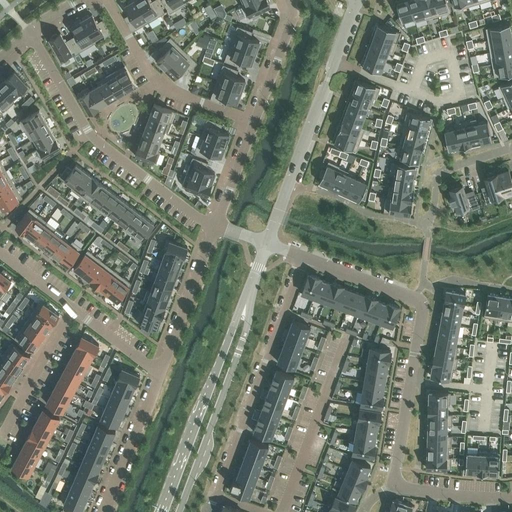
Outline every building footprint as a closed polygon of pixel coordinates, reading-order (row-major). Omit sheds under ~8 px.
[(129,3),(126,5),(131,14),(125,17),(133,31),(149,21),(135,0),(134,0),(133,0),(132,0),(129,2),(129,3)] [(135,0),(149,21),(164,12),(156,0),(154,0),(151,2),(149,0),(135,0)] [(162,0),(170,12),(185,3),(183,0),(162,0)] [(254,0),(246,4),(242,6),(247,16),(252,14),(254,17),(259,14),(258,11),(270,5),(268,2),(269,1),(268,0),(254,0)] [(414,18),(408,0),(404,0),(397,2),(398,8),(396,8),(398,17),(401,16),(402,21),(414,18)] [(427,19),(421,0),(408,0),(414,18),(415,22),(427,19)] [(438,15),(433,0),(421,0),(427,19),(438,15)] [(450,12),(446,0),(433,0),(438,15),(450,12)] [(468,7),(466,0),(453,0),(456,10),(468,7)] [(222,4),(214,8),(218,15),(225,17),(226,13),(222,4)] [(217,14),(211,5),(206,8),(212,18),(217,14)] [(83,20),(82,20),(95,43),(96,42),(93,39),(103,34),(105,37),(111,33),(103,19),(97,23),(92,14),(89,16),(88,15),(82,18),(83,20)] [(77,35),(71,38),(79,52),(95,43),(82,20),(81,21),(80,19),(74,23),(75,24),(72,26),(77,35)] [(195,20),(190,23),(196,34),(201,31),(195,20)] [(397,43),(401,32),(391,29),(392,26),(384,23),(383,26),(378,24),(374,35),(397,43)] [(511,36),(510,24),(486,28),(488,40),(511,36)] [(253,31),(237,26),(231,42),(231,43),(255,52),(256,51),(257,52),(260,45),(258,45),(259,41),(250,38),(253,31)] [(53,37),(50,39),(63,62),(79,52),(71,38),(65,41),(60,33),(57,35),(56,33),(52,36),(53,37)] [(201,45),(207,48),(211,37),(205,34),(201,45)] [(393,54),(397,43),(374,35),(370,45),(389,51),(388,52),(393,54)] [(511,48),(511,36),(488,40),(490,52),(511,48)] [(165,67),(166,68),(183,50),(170,38),(160,49),(165,54),(158,61),(161,64),(160,64),(164,68),(165,67)] [(254,60),(256,54),(255,53),(255,52),(231,43),(224,60),(240,66),(242,60),(251,63),(253,60),(254,60)] [(385,61),(388,52),(389,51),(370,45),(367,55),(385,61)] [(152,51),(149,46),(144,49),(147,54),(152,51)] [(511,60),(511,48),(490,52),(492,64),(511,60)] [(210,57),(213,51),(207,49),(204,55),(210,57)] [(183,50),(166,68),(167,70),(167,71),(170,74),(171,73),(174,76),(181,69),(186,74),(196,63),(183,50)] [(381,72),(385,61),(367,55),(365,59),(363,58),(360,65),(381,72)] [(511,73),(511,60),(492,64),(494,76),(511,73)] [(243,90),(245,84),(244,83),(245,80),(236,76),(238,70),(223,64),(216,82),(241,91),(241,90),(243,90)] [(125,65),(115,71),(127,91),(137,85),(125,65)] [(15,71),(7,78),(22,95),(30,88),(15,71)] [(115,71),(106,76),(118,96),(127,91),(115,71)] [(106,76),(97,82),(108,102),(118,96),(106,76)] [(507,96),(511,93),(511,76),(508,77),(509,81),(499,86),(504,98),(507,96)] [(7,78),(0,84),(0,87),(14,103),(14,102),(12,100),(19,93),(22,95),(7,78)] [(376,99),(380,88),(355,79),(353,85),(355,86),(354,90),(372,97),(376,99)] [(88,87),(87,87),(99,107),(108,102),(97,82),(96,82),(98,85),(90,90),(88,87)] [(240,99),(242,92),(241,92),(241,91),(216,82),(210,99),(225,105),(228,98),(237,102),(238,98),(240,99)] [(0,87),(0,103),(6,110),(14,103),(0,87)] [(87,87),(78,93),(89,113),(99,107),(87,87)] [(368,107),(372,97),(354,90),(350,100),(368,107)] [(364,117),(368,107),(350,100),(346,110),(364,117)] [(154,103),(150,114),(168,121),(171,123),(175,111),(154,103)] [(39,109),(20,121),(25,130),(45,119),(39,109)] [(361,127),(364,117),(346,110),(342,120),(361,127)] [(433,118),(407,111),(404,123),(405,123),(427,129),(428,125),(431,125),(433,118)] [(168,121),(150,114),(146,124),(164,131),(168,121)] [(220,130),(222,124),(207,118),(200,136),(225,145),(226,144),(227,144),(229,138),(228,137),(229,134),(220,130)] [(45,119),(25,130),(31,140),(50,128),(45,119)] [(477,123),(476,119),(465,121),(470,145),(471,145),(481,142),(477,123)] [(365,128),(361,127),(342,120),(341,125),(339,124),(336,131),(338,132),(338,131),(361,140),(365,128)] [(470,145),(465,121),(454,124),(455,128),(460,147),(464,146),(464,148),(471,147),(471,145),(470,145)] [(492,140),(488,121),(477,123),(481,142),(492,140)] [(424,140),(427,129),(405,123),(402,134),(424,140)] [(161,141),(164,131),(146,124),(143,134),(161,141)] [(50,128),(31,140),(34,139),(39,147),(36,149),(56,138),(50,128)] [(455,128),(444,131),(449,149),(460,147),(455,128)] [(357,151),(361,140),(338,131),(338,132),(334,142),(357,151)] [(157,151),(161,141),(143,134),(139,145),(157,151)] [(422,151),(424,140),(402,134),(399,145),(422,151)] [(224,153),(226,147),(225,146),(225,145),(200,136),(196,147),(192,146),(190,151),(194,152),(194,153),(209,159),(212,153),(221,156),(222,152),(224,153)] [(56,138),(36,149),(42,159),(62,148),(56,138)] [(419,162),(422,151),(399,145),(398,144),(395,156),(419,162)] [(160,152),(157,151),(139,145),(135,155),(156,163),(160,152)] [(208,163),(193,157),(186,174),(211,183),(211,182),(213,183),(215,177),(214,176),(215,172),(206,169),(208,163)] [(338,167),(339,167),(339,166),(329,161),(325,169),(323,168),(319,176),(321,177),(319,182),(329,186),(338,167)] [(416,179),(418,166),(392,162),(390,175),(394,175),(413,178),(416,179)] [(71,189),(85,171),(76,164),(71,170),(67,167),(60,176),(73,186),(71,189)] [(347,173),(348,174),(349,171),(339,167),(338,167),(329,186),(333,188),(332,190),(339,193),(340,191),(339,191),(347,173)] [(498,172),(497,173),(505,198),(511,195),(511,179),(509,169),(506,170),(506,167),(497,170),(498,172)] [(6,169),(0,172),(0,185),(11,179),(6,169)] [(71,189),(80,196),(94,177),(85,171),(71,189)] [(505,198),(497,173),(495,173),(494,171),(486,174),(487,176),(485,177),(489,189),(482,191),(487,204),(505,198)] [(349,195),(357,178),(348,174),(347,173),(339,191),(340,191),(349,195)] [(211,183),(186,174),(182,185),(188,187),(186,191),(193,194),(194,190),(207,194),(208,191),(210,191),(211,187),(210,187),(211,183)] [(412,189),(413,178),(394,175),(393,186),(393,187),(412,190),(412,189)] [(80,196),(89,202),(102,184),(94,177),(80,196)] [(359,200),(367,183),(357,178),(349,195),(359,200)] [(11,179),(0,185),(0,198),(17,188),(11,179)] [(460,182),(451,185),(452,187),(450,188),(452,196),(449,197),(451,203),(455,202),(458,213),(479,206),(475,194),(466,196),(462,184),(460,185),(460,182)] [(97,208),(97,209),(111,190),(102,184),(89,202),(91,199),(99,205),(97,208)] [(412,202),(414,190),(412,189),(412,190),(393,187),(393,186),(389,186),(387,198),(412,202)] [(17,188),(0,198),(0,204),(3,209),(22,198),(17,188)] [(97,209),(106,215),(120,197),(111,190),(97,209)] [(108,213),(116,219),(128,204),(120,197),(106,215),(108,213)] [(410,214),(412,202),(387,198),(386,197),(384,210),(394,212),(394,214),(402,215),(403,213),(410,214)] [(122,228),(123,228),(137,210),(128,204),(116,219),(125,225),(122,228)] [(30,208),(16,226),(25,233),(39,215),(30,208)] [(123,228),(131,235),(145,217),(137,210),(123,228)] [(39,215),(25,233),(33,239),(47,221),(39,215)] [(145,217),(131,235),(140,242),(154,224),(145,217)] [(47,221),(33,239),(42,246),(56,228),(47,221)] [(56,228),(42,246),(51,253),(62,237),(54,231),(56,228)] [(62,237),(51,253),(59,259),(73,241),(70,244),(62,237)] [(166,239),(162,249),(184,257),(188,247),(166,239)] [(73,241),(59,259),(68,266),(82,248),(73,241)] [(162,249),(162,250),(166,251),(162,261),(180,267),(184,257),(162,249)] [(74,268),(83,275),(97,256),(88,250),(74,268)] [(83,275),(91,281),(105,263),(97,256),(83,275)] [(162,261),(158,271),(176,277),(180,267),(162,261)] [(91,281),(100,288),(114,270),(105,263),(91,281)] [(0,270),(0,284),(8,290),(5,288),(12,279),(14,276),(4,268),(1,271),(0,270)] [(100,288),(108,294),(122,276),(114,270),(100,288)] [(158,271),(154,281),(173,287),(176,277),(158,271)] [(313,297),(321,277),(309,273),(302,292),(313,297)] [(122,276),(108,294),(117,301),(131,283),(122,276)] [(313,297),(325,301),(332,282),(331,281),(331,283),(321,279),(321,278),(321,277),(313,297)] [(147,289),(147,290),(169,298),(173,287),(154,281),(151,291),(147,289)] [(332,282),(325,301),(336,305),(343,286),(332,282)] [(336,305),(347,309),(354,291),(345,288),(343,287),(344,286),(343,286),(336,305)] [(447,289),(445,301),(463,304),(466,293),(447,289)] [(147,290),(144,300),(165,308),(169,298),(147,290)] [(347,309),(358,313),(366,294),(365,294),(365,295),(354,291),(347,309)] [(488,293),(484,317),(496,319),(500,295),(488,293)] [(358,313),(370,317),(377,298),(366,294),(358,313)] [(508,321),(511,297),(500,295),(496,319),(508,321)] [(370,317),(381,322),(388,302),(387,303),(377,300),(377,298),(370,317)] [(143,311),(140,310),(161,318),(165,308),(144,300),(143,300),(147,302),(143,311)] [(41,301),(34,310),(53,323),(59,314),(41,301)] [(463,304),(445,301),(443,311),(461,315),(463,304)] [(400,307),(388,302),(381,322),(393,326),(400,307)] [(34,310),(28,319),(47,332),(53,323),(34,310)] [(140,310),(136,320),(157,328),(161,318),(140,310)] [(461,315),(443,311),(441,322),(459,325),(461,315)] [(28,319),(22,328),(40,341),(47,332),(28,319)] [(293,320),(289,330),(307,337),(311,326),(293,320)] [(459,325),(441,322),(439,332),(457,336),(459,325)] [(40,341),(22,328),(15,337),(34,350),(40,341)] [(289,330),(285,340),(303,347),(307,337),(289,330)] [(457,336),(439,332),(437,343),(458,347),(455,346),(457,336)] [(82,335),(77,345),(94,354),(99,344),(82,335)] [(285,340),(281,351),(299,357),(303,347),(285,340)] [(12,342),(5,351),(24,364),(30,355),(12,342)] [(458,347),(437,343),(434,354),(458,358),(456,357),(458,347)] [(77,345),(72,355),(89,364),(94,354),(77,345)] [(369,358),(389,362),(391,350),(371,347),(369,358)] [(5,351),(0,358),(0,360),(18,373),(24,364),(5,351)] [(281,351),(277,361),(295,368),(299,357),(281,351)] [(458,358),(434,354),(432,364),(456,369),(458,358)] [(72,355),(67,364),(84,373),(89,364),(72,355)] [(389,362),(369,358),(367,370),(386,373),(388,362),(389,362)] [(0,360),(0,373),(12,382),(18,373),(0,360)] [(67,364),(62,374),(79,383),(84,373),(67,364)] [(456,369),(432,364),(430,375),(452,379),(454,369),(456,369)] [(122,367),(118,378),(135,385),(140,375),(122,367)] [(294,376),(276,370),(273,380),(291,387),(294,376)] [(367,370),(365,381),(384,384),(385,384),(386,381),(386,378),(385,378),(386,373),(367,370)] [(0,373),(0,387),(5,391),(12,382),(0,373)] [(62,374),(57,383),(73,392),(79,383),(62,374)] [(118,378),(113,388),(131,395),(135,385),(118,378)] [(273,380),(269,390),(287,397),(291,387),(273,380)] [(384,384),(365,381),(363,392),(383,395),(382,395),(384,384)] [(57,383),(51,393),(68,402),(73,392),(57,383)] [(113,388),(109,398),(127,405),(131,395),(113,388)] [(269,390),(265,401),(283,407),(287,397),(269,390)] [(451,392),(429,391),(429,403),(450,403),(451,392)] [(383,395),(363,392),(361,404),(381,407),(383,395)] [(51,393),(46,403),(63,412),(68,402),(51,393)] [(109,398),(105,408),(123,415),(127,405),(109,398)] [(265,401),(261,411),(279,417),(283,407),(265,401)] [(450,403),(429,403),(428,414),(452,414),(448,414),(448,404),(450,404),(450,403)] [(361,407),(359,419),(379,422),(381,410),(361,407)] [(43,408),(38,418),(55,427),(60,417),(43,408)] [(105,408),(101,418),(118,426),(123,415),(105,408)] [(261,411),(258,421),(276,427),(279,417),(261,411)] [(452,414),(428,414),(428,424),(452,425),(452,414)] [(38,418),(33,427),(50,437),(55,427),(38,418)] [(379,422),(359,419),(357,430),(376,433),(377,433),(378,427),(377,426),(378,422),(379,422)] [(258,421),(254,431),(272,438),(276,427),(258,421)] [(98,424),(94,434),(111,442),(116,431),(98,424)] [(452,425),(428,424),(428,435),(452,436),(452,435),(447,435),(447,426),(452,426),(452,425)] [(33,427),(28,437),(45,446),(50,437),(33,427)] [(376,433),(357,430),(355,441),(375,445),(375,444),(374,444),(375,439),(376,440),(377,434),(376,433)] [(94,434),(89,444),(107,451),(111,442),(94,434)] [(452,436),(428,435),(427,446),(451,447),(452,436)] [(28,437),(23,447),(39,456),(45,446),(28,437)] [(251,439),(247,450),(265,456),(269,446),(251,439)] [(375,445),(355,441),(353,453),(373,456),(375,445)] [(89,444),(85,454),(103,461),(107,451),(89,444)] [(451,447),(427,446),(427,457),(451,457),(449,457),(449,447),(451,447)] [(23,447),(17,456),(34,465),(39,456),(23,447)] [(247,450),(243,460),(261,466),(265,456),(247,450)] [(477,453),(466,452),(465,472),(477,472),(478,451),(477,451),(477,453)] [(489,452),(478,451),(477,472),(487,473),(489,452)] [(500,452),(489,452),(487,473),(499,474),(500,452)] [(85,454),(81,464),(99,471),(103,461),(85,454)] [(17,456),(12,466),(29,475),(34,465),(17,456)] [(451,457),(427,457),(427,468),(433,468),(433,470),(440,470),(440,468),(451,469),(451,457)] [(353,458),(348,470),(367,478),(367,477),(366,477),(371,466),(353,458)] [(243,460),(239,470),(257,477),(261,466),(243,460)] [(81,464),(77,474),(94,481),(99,471),(81,464)] [(233,479),(254,487),(257,477),(239,470),(236,480),(233,479)] [(363,489),(367,478),(348,470),(343,481),(363,489)] [(77,474),(72,484),(90,491),(94,481),(77,474)] [(233,479),(229,490),(250,497),(254,487),(233,479)] [(363,489),(343,481),(339,492),(356,500),(361,489),(362,489),(363,489)] [(72,484),(68,494),(86,501),(90,491),(72,484)] [(47,487),(42,485),(36,496),(41,498),(47,487)] [(68,494),(64,504),(81,511),(86,501),(68,494)] [(331,507),(343,511),(351,511),(355,504),(336,496),(331,507)] [(412,511),(414,505),(393,499),(390,510),(395,511),(412,511)]
